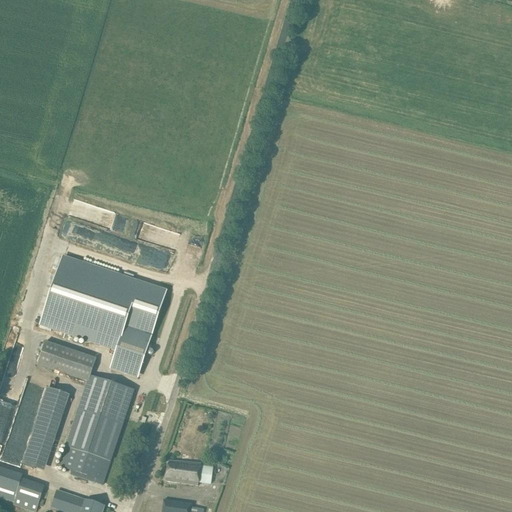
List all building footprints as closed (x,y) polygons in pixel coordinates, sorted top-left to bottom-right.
[(167,292),(63,258),(41,324),(117,349),(111,369),(126,374),(128,374),(130,375),(132,374),(134,374),(137,373),(138,372),(140,370),(141,368),(142,366),(167,292)] [(96,359),(45,342),(38,365),(89,382),(60,467),(72,471),(70,475),(103,486),(104,481),(123,424),(134,391),(91,376),(96,359)] [(25,397),(23,403),(36,408),(44,387),(31,382),(25,397)] [(45,387),(23,464),(46,471),(68,394),(45,387)] [(0,443),(5,446),(3,452),(20,458),(29,431),(19,428),(22,419),(9,415),(7,420),(2,418),(0,424),(0,443)] [(198,486),(201,464),(169,462),(166,482),(198,486)] [(23,475),(0,467),(0,498),(14,503),(13,506),(31,511),(36,511),(39,506),(43,507),(45,501),(41,500),(45,486),(22,479),(23,475)] [(103,511),(105,507),(57,491),(50,508),(60,511),(103,511)] [(191,511),(193,505),(164,500),(162,511),(191,511)]
